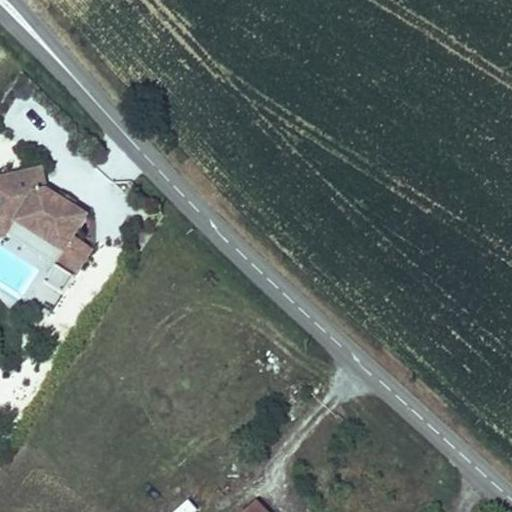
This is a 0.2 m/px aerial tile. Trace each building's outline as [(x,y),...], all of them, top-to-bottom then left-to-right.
[(61,202),(49,194),(44,171),(0,181),(0,229),(18,225),(65,255),(57,267),(46,284),(65,296),(95,251),(77,239),(89,220),(74,210),(61,202)] [(78,203),(65,195),(61,202),(74,210),(78,203)] [(65,255),(18,225),(0,229),(0,236),(1,240),(11,238),(57,267),(65,255)] [(266,511),(257,502),(245,511),(266,511)] [(196,511),(188,503),(178,511),(196,511)]
